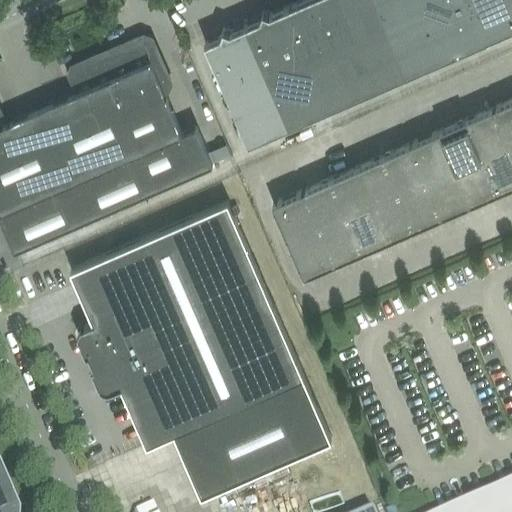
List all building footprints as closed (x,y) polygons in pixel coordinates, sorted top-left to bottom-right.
[(260,18),(246,24),(291,126),(371,91),(330,0),(301,0),(271,13),(263,10),(260,18)] [(330,0),(371,91),(409,74),(376,0),(330,0)] [(376,0),(409,74),(448,57),(423,0),(376,0)] [(511,0),(423,0),(448,57),(511,28),(511,0)] [(250,145),(291,126),(246,24),(231,31),(223,28),(221,36),(205,43),(250,145)] [(145,148),(161,186),(213,163),(197,126),(182,132),(164,92),(168,90),(171,82),(152,37),(143,34),(103,52),(145,148)] [(0,125),(0,211),(145,148),(103,52),(72,65),(69,73),(77,92),(6,123),(0,125)] [(508,144),(511,141),(511,98),(492,107),(508,144)] [(482,155),(508,144),(492,107),(466,119),(482,155)] [(456,166),(482,155),(466,119),(440,130),(456,166)] [(424,180),(456,166),(440,130),(408,144),(424,180)] [(398,191),(424,180),(408,144),(383,155),(398,191)] [(511,184),(511,153),(508,144),(482,155),(498,191),(511,184)] [(145,148),(0,211),(0,214),(15,249),(161,186),(145,148)] [(373,202),(398,191),(383,155),(357,166),(373,202)] [(498,191),(482,155),(456,166),(472,202),(498,191)] [(347,214),(373,202),(357,166),(331,177),(347,214)] [(472,202),(456,166),(424,180),(440,216),(472,202)] [(321,225),(347,214),(331,177),(306,189),(321,225)] [(440,216),(424,180),(398,191),(414,227),(440,216)] [(321,225),(306,189),(274,203),(289,239),(321,225)] [(414,227),(398,191),(373,202),(388,239),(414,227)] [(228,200),(71,269),(94,321),(81,327),(77,334),(86,355),(89,354),(94,366),(92,367),(101,388),(109,391),(121,385),(147,444),(181,429),(209,491),(332,438),(228,200)] [(388,239),(373,202),(347,214),(363,250),(388,239)] [(363,250),(347,214),(321,225),(337,261),(363,250)] [(305,275),(337,261),(321,225),(289,239),(305,275)] [(0,511),(17,511),(0,472),(0,511)] [(511,511),(511,483),(446,511),(511,511)]
